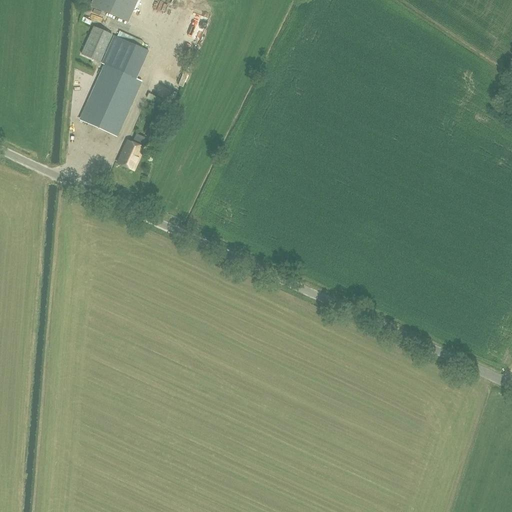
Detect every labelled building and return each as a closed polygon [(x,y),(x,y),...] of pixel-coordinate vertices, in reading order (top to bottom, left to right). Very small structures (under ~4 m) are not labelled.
[(128,22),(137,0),(93,0),(91,6),(128,22)] [(200,28),(204,22),(197,19),(194,25),(200,28)] [(100,62),(112,35),(94,26),(82,54),(100,62)] [(194,41),(199,30),(193,27),(188,38),(194,41)] [(105,65),(81,120),(117,136),(142,81),(136,79),(148,51),(115,36),(102,64),(105,65)] [(155,130),(148,127),(145,134),(152,137),(155,130)] [(100,135),(95,138),(102,146),(106,143),(100,135)] [(129,141),(118,164),(134,171),(144,148),(129,141)]
